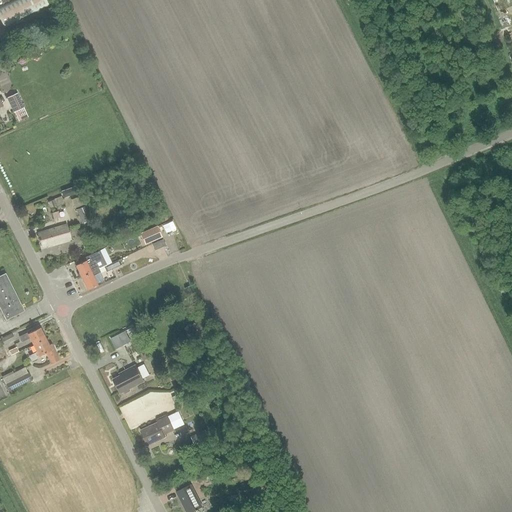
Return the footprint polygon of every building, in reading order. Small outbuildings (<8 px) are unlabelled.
[(0,19),(5,29),(49,6),(45,0),(11,0),(0,6),(0,19)] [(18,120),(27,116),(16,93),(6,97),(12,112),(13,111),(18,120)] [(76,187),(69,189),(71,196),(79,193),(76,187)] [(54,200),(48,202),(50,208),(56,206),(54,200)] [(85,207),(76,211),(81,224),(90,220),(85,207)] [(58,212),(51,214),(53,222),(60,219),(58,212)] [(45,248),(71,240),(67,226),(41,233),(42,236),(39,237),(42,246),(44,245),(45,248)] [(157,228),(140,235),(144,245),(161,238),(157,228)] [(163,241),(152,245),(155,251),(166,246),(163,241)] [(91,262),(87,264),(88,266),(95,262),(100,260),(96,253),(89,257),(91,262)] [(85,262),(75,267),(80,278),(91,272),(88,266),(87,264),(91,262),(89,257),(84,259),(85,262)] [(104,268),(106,272),(121,265),(119,260),(104,268)] [(95,262),(88,266),(91,272),(98,269),(95,262)] [(91,272),(80,278),(87,291),(97,285),(97,284),(103,281),(100,274),(101,273),(98,269),(91,272)] [(0,307),(6,320),(23,312),(5,275),(0,276),(0,307)] [(188,298),(193,296),(189,286),(184,288),(188,298)] [(195,324),(184,329),(191,342),(210,332),(203,318),(195,322),(195,324)] [(33,346),(45,340),(39,329),(28,335),(27,334),(19,338),(21,343),(29,339),(33,346)] [(11,334),(0,339),(0,341),(2,346),(14,340),(11,334)] [(114,344),(117,351),(126,346),(123,339),(114,344)] [(39,357),(45,354),(51,365),(59,360),(53,348),(50,350),(45,340),(33,346),(36,353),(28,357),(31,362),(39,358),(39,357)] [(128,388),(142,380),(134,364),(124,369),(125,371),(111,379),(119,393),(123,391),(124,393),(129,390),(128,388)] [(195,372),(182,378),(186,387),(199,381),(195,372)] [(27,374),(5,385),(8,392),(31,380),(28,373),(27,374)] [(156,424),(139,432),(146,446),(163,438),(162,436),(172,431),(165,417),(155,422),(156,424)] [(204,431),(190,438),(195,449),(210,443),(204,431)] [(202,478),(205,484),(217,478),(214,472),(202,478)] [(185,511),(194,511),(201,509),(189,485),(175,492),(185,511)]
